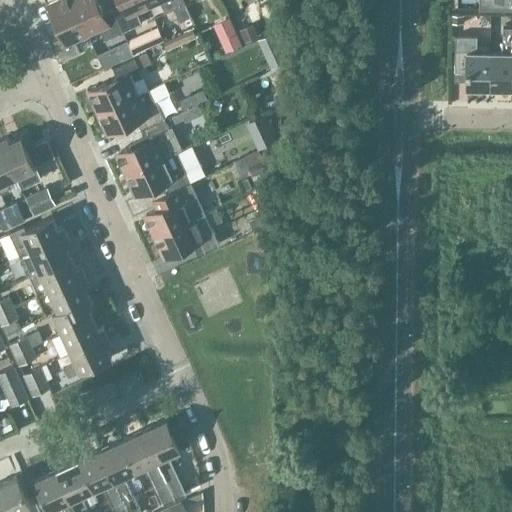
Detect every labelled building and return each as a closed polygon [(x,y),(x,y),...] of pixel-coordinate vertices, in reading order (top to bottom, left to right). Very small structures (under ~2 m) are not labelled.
[(86,32),(71,0),(58,0),(48,5),(60,33),(48,38),(58,60),(80,50),(74,37),(86,32)] [(97,0),(71,0),(86,32),(99,26),(105,39),(123,31),(113,9),(104,13),(97,0)] [(148,4),(146,0),(121,0),(123,4),(113,9),(123,31),(142,23),(136,9),(148,4)] [(146,0),(148,4),(156,0),(161,0),(166,11),(172,8),(184,3),(185,3),(183,0),(146,0)] [(479,0),(479,8),(508,8),(507,0),(479,0)] [(172,8),(178,22),(190,16),(184,3),(172,8)] [(451,13),(451,22),(464,23),(464,13),(451,13)] [(240,29),(245,40),(257,35),(253,24),(240,29)] [(489,51),(489,86),(499,87),(499,89),(509,89),(509,87),(511,87),(511,30),(511,26),(503,27),(502,51),(490,51),(489,51)] [(197,36),(193,28),(164,41),(167,49),(197,36)] [(257,39),(270,68),(292,57),(278,28),(257,39)] [(241,43),(235,30),(218,37),(225,51),(241,43)] [(126,40),(133,54),(152,45),(146,31),(126,40)] [(489,51),(490,51),(490,46),(476,46),(477,36),(455,35),(454,64),(466,64),(466,86),(468,86),(468,90),(484,90),(484,86),(489,86),(489,51)] [(108,48),(115,62),(133,54),(126,40),(108,48)] [(145,51),(137,55),(142,66),(150,62),(145,51)] [(99,111),(135,94),(129,82),(142,76),(133,56),(112,66),(117,77),(90,90),(99,111)] [(148,88),(135,94),(99,111),(109,132),(136,120),(140,129),(164,118),(155,99),(153,100),(148,88)] [(202,88),(178,99),(183,109),(207,98),(202,88)] [(185,121),(202,113),(198,102),(183,109),(180,111),(183,118),(185,121)] [(265,114),(245,123),(257,148),(277,139),(265,114)] [(164,118),(140,129),(145,139),(118,152),(128,173),(163,157),(157,144),(173,137),(164,118)] [(7,136),(0,138),(0,144),(15,176),(19,185),(39,176),(21,135),(9,141),(7,136)] [(15,176),(0,144),(0,192),(9,188),(6,181),(15,176)] [(249,169),(253,176),(268,169),(267,168),(258,149),(243,156),(249,169)] [(163,157),(128,173),(138,194),(165,181),(169,191),(191,181),(177,150),(163,157)] [(191,181),(169,191),(174,200),(147,213),(157,234),(205,212),(191,181)] [(33,213),(54,203),(46,186),(25,197),(33,213)] [(5,206),(12,222),(25,216),(17,200),(5,206)] [(12,222),(5,206),(0,208),(0,221),(3,227),(12,222)] [(219,242),(205,212),(157,234),(166,255),(193,243),(198,252),(219,242)] [(248,220),(253,231),(272,223),(266,212),(248,220)] [(31,250),(67,233),(63,225),(58,227),(53,216),(25,228),(24,224),(9,231),(19,254),(31,250)] [(71,242),(67,233),(31,250),(39,269),(40,269),(71,255),(66,244),(71,242)] [(40,269),(39,269),(28,274),(37,295),(85,273),(81,264),(76,266),(71,255),(40,269)] [(85,273),(37,295),(46,314),(53,311),(52,310),(57,308),(57,309),(89,295),(84,284),(89,282),(85,273)] [(0,311),(12,306),(8,295),(0,298),(0,311)] [(93,305),(89,295),(57,309),(57,308),(52,310),(53,311),(62,331),(93,317),(88,307),(93,305)] [(17,316),(12,306),(0,311),(0,321),(1,324),(17,316)] [(93,317),(62,331),(51,336),(60,355),(71,350),(106,334),(102,325),(98,327),(93,317)] [(106,334),(71,350),(75,361),(64,366),(68,375),(79,370),(80,371),(111,357),(106,345),(110,343),(106,334)] [(14,352),(30,345),(26,335),(10,342),(14,352)] [(35,356),(30,345),(14,352),(19,363),(35,356)] [(0,380),(1,382),(17,375),(12,364),(0,370),(0,380)] [(39,365),(23,372),(33,394),(49,387),(39,365)] [(17,375),(1,382),(11,405),(27,398),(17,375)] [(166,419),(143,430),(174,497),(175,497),(186,492),(168,455),(168,454),(179,449),(166,419)] [(143,430),(122,440),(135,469),(146,464),(163,502),(174,497),(143,430)] [(100,450),(128,511),(141,511),(142,511),(125,475),(124,474),(135,469),(122,440),(100,450)] [(78,460),(92,489),(103,484),(115,511),(128,511),(100,450),(78,460)] [(78,460),(57,470),(76,511),(89,511),(81,494),(92,489),(78,460)] [(59,503),(62,511),(76,511),(57,470),(35,480),(48,509),(59,503)] [(16,475),(0,482),(0,506),(2,511),(19,511),(31,507),(16,475)] [(160,504),(154,492),(148,495),(153,507),(160,504)] [(185,511),(180,500),(155,511),(185,511)]
